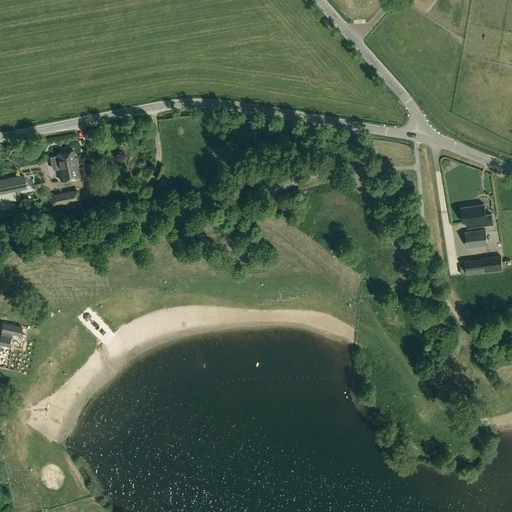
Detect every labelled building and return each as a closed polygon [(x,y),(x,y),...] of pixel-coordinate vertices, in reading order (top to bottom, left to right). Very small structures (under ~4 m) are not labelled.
[(73,151),(56,154),(59,167),(57,167),(60,181),(80,176),(78,164),(79,164),(77,156),(74,157),(73,151)] [(86,164),(88,174),(95,173),(93,163),(86,164)] [(27,188),(24,176),(3,180),(5,192),(27,188)] [(49,195),(51,205),(79,199),(77,189),(49,195)] [(480,226),(479,221),(486,220),(484,204),(461,208),(463,223),(466,222),(467,228),(480,226)] [(487,245),(486,229),(465,232),(467,247),(487,245)] [(483,273),(503,270),(501,254),(480,257),(483,273)] [(12,338),(12,334),(20,335),(22,326),(3,322),(1,332),(2,332),(1,335),(0,335),(0,337),(0,344),(8,346),(10,338),(12,338)]
